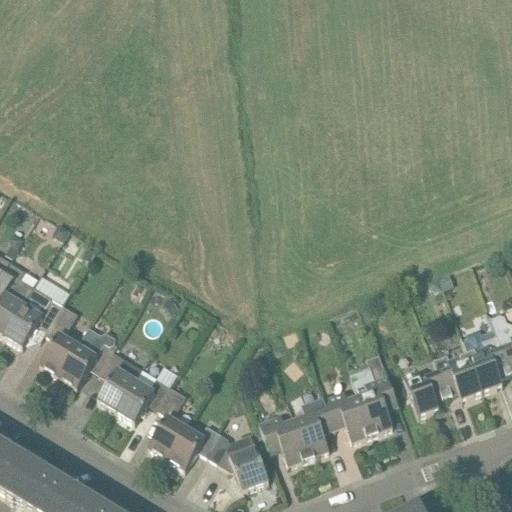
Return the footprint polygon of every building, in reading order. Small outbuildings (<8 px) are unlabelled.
[(58,228),(52,240),(58,243),(63,246),(69,234),(58,228)] [(8,242),(10,250),(17,254),(24,242),(12,236),(8,242)] [(5,258),(12,263),(17,254),(10,250),(5,258)] [(81,263),(90,268),(96,257),(87,252),(81,263)] [(0,280),(9,266),(0,260),(0,280)] [(10,268),(10,267),(9,266),(0,280),(0,340),(2,342),(33,292),(20,284),(25,276),(10,268)] [(449,278),(438,282),(442,293),(453,289),(449,278)] [(37,293),(65,308),(71,295),(44,281),(37,293)] [(438,282),(428,286),(430,293),(435,295),(442,293),(438,282)] [(22,309),(2,342),(22,354),(25,349),(31,340),(41,346),(44,340),(61,310),(52,304),(47,301),(35,293),(33,292),(22,309)] [(178,314),(170,302),(162,308),(163,309),(170,318),(171,319),(178,314)] [(55,346),(39,371),(57,382),(77,349),(63,340),(76,319),(61,310),(44,340),(55,346)] [(511,329),(507,327),(491,332),(493,335),(495,342),(500,355),(510,380),(511,378),(511,329)] [(77,349),(57,382),(77,394),(89,375),(98,381),(112,358),(116,351),(114,350),(109,352),(105,350),(104,349),(101,347),(101,342),(101,341),(88,333),(79,350),(77,349)] [(468,345),(463,346),(465,351),(468,359),(474,357),(476,362),(467,365),(480,399),(497,393),(502,391),(500,386),(499,384),(510,380),(500,355),(495,342),(493,335),(481,340),(480,336),(477,335),(469,338),(467,341),(468,345)] [(116,418),(135,386),(142,375),(112,358),(98,381),(109,387),(97,406),(116,418)] [(480,399),(465,360),(449,366),(447,360),(430,366),(445,404),(458,399),(459,402),(464,400),(466,405),(480,399)] [(435,408),(445,404),(430,366),(417,371),(420,378),(403,385),(417,423),(433,417),(431,412),(436,410),(435,408)] [(351,380),(349,380),(357,402),(355,403),(367,434),(370,441),(392,432),(386,417),(398,412),(387,382),(386,381),(381,367),(368,371),(369,373),(351,380)] [(135,386),(116,418),(134,429),(146,410),(158,417),(172,393),(170,392),(156,384),(155,383),(142,375),(135,386)] [(166,465),(187,432),(173,424),(187,402),(172,393),(158,417),(166,422),(147,454),(166,465)] [(343,399),(321,407),(324,415),(327,423),(331,433),(344,428),(345,433),(351,448),(365,443),(370,441),(367,434),(355,403),(346,407),(343,399)] [(303,423),(293,426),(305,458),(308,464),(314,462),(329,456),(323,441),(321,437),(331,433),(327,423),(324,415),(321,407),(300,415),(303,423)] [(308,464),(293,426),(282,431),(279,423),(256,432),(268,461),(281,456),(287,472),(308,464)] [(207,462),(222,439),(207,430),(201,440),(187,432),(166,465),(185,477),(197,457),(207,462)] [(268,488),(250,440),(228,448),(225,441),(222,439),(207,462),(230,477),(234,476),(242,498),(268,488)] [(0,500),(5,503),(27,467),(0,450),(0,500)] [(19,511),(80,511),(86,503),(27,467),(5,503),(19,511)] [(100,511),(86,503),(80,511),(100,511)]
